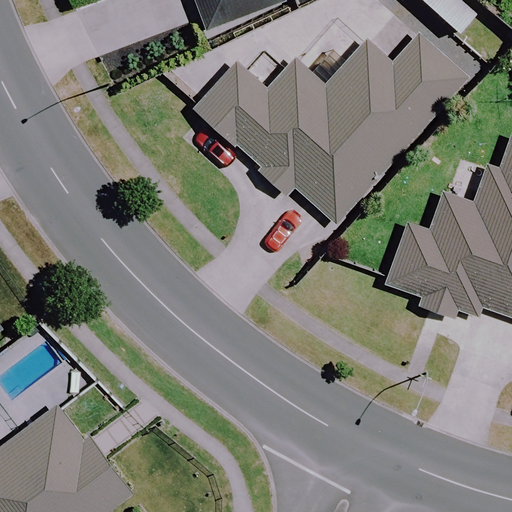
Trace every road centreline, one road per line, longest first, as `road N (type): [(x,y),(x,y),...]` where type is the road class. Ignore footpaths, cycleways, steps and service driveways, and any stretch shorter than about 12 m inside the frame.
road 1 (tertiary): [(0,77),(16,120),(130,268),(245,375),(370,453)]
road 2 (tertiary): [(370,453),(511,499)]
